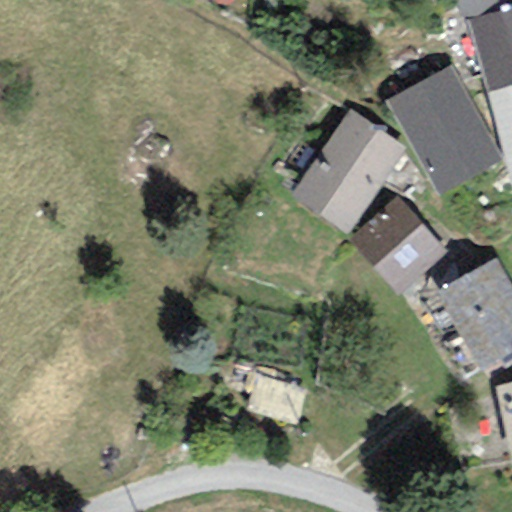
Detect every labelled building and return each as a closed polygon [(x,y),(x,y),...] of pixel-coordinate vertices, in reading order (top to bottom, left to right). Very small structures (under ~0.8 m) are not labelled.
[(487,94),(511,87),(511,8),(467,21),(487,94)] [(448,67),(386,100),(437,196),(499,162),(448,67)] [(485,95),(511,189),(511,188),(511,87),(487,94),(485,95)] [(404,149),(348,109),(285,198),(342,238),(404,149)] [(447,252),(398,197),(347,241),(397,296),(447,252)] [(511,355),(511,284),(497,258),(434,294),(480,373),(511,355)] [(511,385),(494,390),(511,464),(511,385)]
